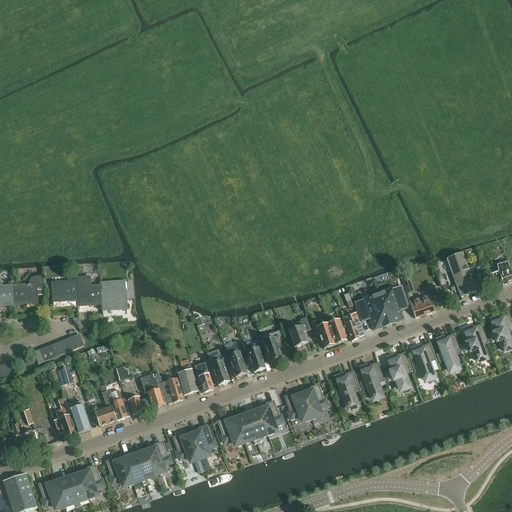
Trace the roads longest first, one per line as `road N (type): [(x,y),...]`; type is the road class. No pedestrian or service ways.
road 1 (tertiary): [(0,475),(511,292)]
road 2 (tertiary): [(288,511),(365,485),(453,489)]
road 3 (track): [(314,48),(246,72),(206,0)]
road 4 (residential): [(0,327),(68,321),(11,352),(0,349)]
